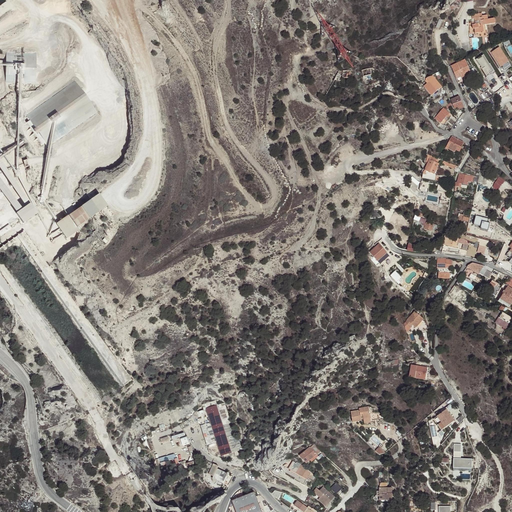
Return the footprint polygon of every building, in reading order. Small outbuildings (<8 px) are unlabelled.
[(475,23),(472,24),(473,29),(474,28),(475,33),(483,32),(482,26),(494,23),(495,22),(494,18),(488,20),(487,15),(482,16),(481,14),(472,15),(472,19),(474,19),(475,22),(475,23)] [(499,47),(491,52),(500,67),(508,61),(499,47)] [(481,56),(476,59),(481,67),(482,67),(483,68),(481,69),(486,76),(489,75),(489,74),(494,71),(489,64),(486,66),(483,62),(484,61),(481,56)] [(471,73),(464,60),(457,62),(451,65),(455,75),(460,73),(461,77),(462,77),(471,73)] [(508,61),(500,67),(503,71),(511,66),(508,61)] [(371,73),(370,69),(362,71),(363,77),(372,75),(371,73)] [(10,70),(7,82),(15,84),(18,72),(10,70)] [(425,80),(425,81),(427,83),(424,85),(432,95),(442,88),(434,77),(439,75),(437,72),(428,77),(428,78),(425,80)] [(78,82),(27,113),(29,116),(34,120),(36,124),(38,126),(42,132),(45,129),(51,125),(52,124),(56,122),(58,119),(59,120),(63,118),(67,113),(71,111),(70,110),(73,106),(92,95),(92,94),(78,82)] [(462,102),(459,96),(455,98),(451,100),(453,106),(457,104),(462,102)] [(444,119),(449,113),(443,108),(438,114),(444,119)] [(452,115),(449,113),(444,119),(441,123),(443,125),(452,115)] [(435,118),(441,123),(444,119),(438,114),(435,118)] [(463,143),(453,138),(446,150),(455,154),(456,152),(458,153),(463,143)] [(437,158),(428,155),(426,165),(427,165),(425,170),(435,173),(439,163),(436,162),(437,158)] [(473,177),(463,174),(459,173),(458,179),(457,183),(463,184),(465,185),(469,186),(469,182),(471,183),(473,177)] [(500,177),(494,187),(500,190),(506,181),(500,177)] [(97,196),(92,200),(99,210),(104,207),(97,196)] [(91,199),(69,215),(77,227),(99,211),(99,210),(92,200),(91,199)] [(23,225),(38,214),(31,204),(17,214),(23,225)] [(77,227),(69,215),(68,215),(56,224),(66,238),(79,230),(77,227)] [(477,216),(475,225),(492,229),(494,220),(477,216)] [(9,225),(0,231),(0,238),(12,229),(9,225)] [(0,263),(31,242),(24,232),(0,249),(0,263)] [(444,241),(443,245),(448,247),(449,242),(453,242),(454,239),(445,237),(445,241),(444,241)] [(130,381),(39,253),(31,242),(0,263),(0,271),(96,406),(130,381)] [(42,245),(38,248),(41,253),(46,250),(42,245)] [(386,254),(378,245),(369,254),(379,266),(383,262),(380,260),(386,254)] [(446,261),(437,259),(435,270),(437,270),(436,278),(447,279),(448,275),(452,275),(453,271),(449,270),(450,262),(445,261),(446,261)] [(487,272),(483,267),(480,272),(478,274),(483,277),(487,272)] [(492,275),(487,272),(483,277),(488,280),(492,275)] [(491,294),(495,286),(491,283),(486,291),(491,294)] [(450,293),(454,296),(460,288),(457,286),(450,293)] [(491,294),(496,297),(501,289),(498,288),(495,286),(491,294)] [(500,300),(510,307),(511,304),(511,290),(507,288),(500,300)] [(509,309),(510,307),(500,300),(498,303),(509,309)] [(412,315),(408,319),(405,323),(404,326),(405,329),(406,332),(412,326),(415,329),(417,327),(419,332),(427,329),(422,320),(412,315)] [(427,368),(410,365),(409,377),(425,380),(427,368)] [(215,400),(205,404),(206,408),(197,412),(198,414),(200,422),(210,452),(216,457),(231,452),(222,425),(230,422),(224,403),(217,405),(215,400)] [(363,421),(370,419),(368,408),(359,410),(359,411),(351,413),(352,423),(361,422),(362,425),(364,425),(363,421)] [(456,422),(447,411),(440,417),(444,422),(440,425),(445,431),(456,422)] [(187,420),(184,422),(186,428),(196,425),(192,415),(187,420)] [(444,422),(440,417),(436,420),(440,425),(444,422)] [(241,449),(232,422),(230,422),(222,425),(231,452),(241,449)] [(305,463),(309,460),(315,454),(319,451),(311,444),(299,456),(305,463)] [(461,444),(454,444),(453,468),(472,469),(472,459),(460,459),(461,444)] [(303,466),(297,461),(296,465),(292,462),(291,464),(288,466),(285,467),(284,468),(307,479),(309,477),(311,478),(312,474),(303,466)] [(228,474),(217,469),(218,466),(214,464),(210,474),(213,476),(212,478),(223,484),(225,478),(226,478),(228,474)] [(101,473),(90,481),(110,510),(123,501),(115,489),(113,490),(101,473)] [(124,488),(131,499),(138,494),(128,478),(120,483),(124,488)] [(337,483),(333,489),(338,493),(343,488),(337,483)] [(318,500),(327,490),(324,487),(320,491),(317,488),(312,494),(318,500)] [(127,502),(131,499),(124,488),(120,491),(127,502)] [(392,488),(387,488),(380,488),(380,501),(392,501),(392,488)] [(318,500),(326,507),(328,505),(327,505),(334,497),(327,490),(318,500)] [(180,511),(178,509),(167,510),(157,507),(156,507),(145,491),(141,494),(152,510),(152,511),(180,511)] [(262,511),(254,491),(231,500),(235,511),(262,511)] [(305,511),(308,508),(298,501),(295,505),(303,511),(305,511)]
